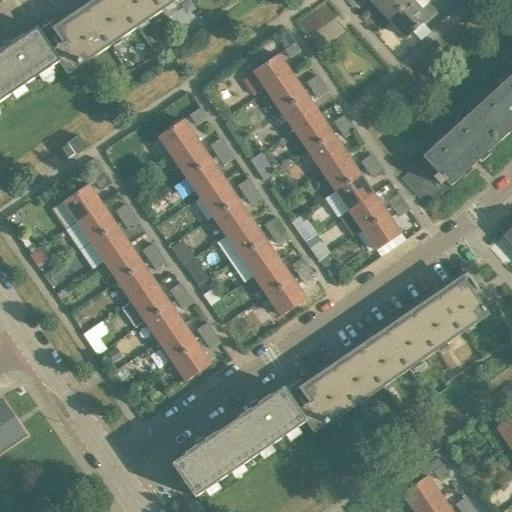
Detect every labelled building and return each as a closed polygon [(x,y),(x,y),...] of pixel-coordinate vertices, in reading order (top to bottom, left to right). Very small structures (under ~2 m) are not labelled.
[(56,35),(45,42),(58,61),(57,62),(66,75),(82,64),(82,65),(179,0),(103,0),(54,33),(56,35)] [(411,1),(410,0),(374,0),(372,2),(389,21),(411,1)] [(406,39),(428,19),(444,5),(440,0),(431,0),(420,10),(411,1),(389,21),(406,39)] [(453,0),(429,24),(434,30),(466,0),(453,0)] [(0,95),(2,99),(57,62),(58,61),(45,42),(37,30),(0,55),(0,95)] [(290,58),(299,52),(294,44),(285,51),(290,58)] [(267,93),(292,76),(278,55),(253,72),(267,93)] [(511,74),(471,112),(499,143),(511,130),(511,74)] [(305,95),(292,76),(267,93),(281,113),(305,95)] [(307,83),(312,91),(322,84),(316,77),(307,83)] [(327,92),(322,84),(312,91),(317,98),(327,92)] [(319,115),(305,95),(281,113),(294,132),(319,115)] [(196,126),(206,119),(199,110),(190,116),(196,126)] [(450,188),(499,143),(471,112),(422,157),(424,159),(402,180),(427,207),(449,187),(450,188)] [(333,135),(319,115),(294,132),(308,152),(333,135)] [(334,123),(339,130),(349,124),(344,116),(334,123)] [(172,158),(197,141),(183,120),(158,137),(172,158)] [(354,131),(349,124),(339,130),(344,138),(354,131)] [(346,155),(333,135),(308,152),(321,172),(346,155)] [(78,136),(59,149),(67,162),(87,149),(78,136)] [(211,147),(217,156),(227,150),(220,140),(211,147)] [(210,161),(197,141),(172,158),(186,178),(210,161)] [(233,159),(227,150),(217,156),(223,165),(233,159)] [(274,175),(261,154),(250,161),(264,182),(274,175)] [(360,175),(346,155),(321,172),(335,192),(360,175)] [(361,163),(366,170),(376,163),(371,156),(361,163)] [(224,180),(210,161),(186,178),(199,198),(224,180)] [(381,171),(376,163),(366,170),(371,178),(381,171)] [(101,191),(111,184),(104,175),(94,181),(101,191)] [(373,194),(360,175),(335,192),(348,211),(373,194)] [(238,200),(224,180),(199,198),(213,217),(238,200)] [(238,187),(244,196),(254,189),(248,180),(238,187)] [(77,223),(102,206),(88,185),(63,202),(77,223)] [(260,198),(254,189),(244,196),(250,205),(260,198)] [(387,214),(373,194),(348,211),(362,231),(387,214)] [(388,202),(393,210),(403,203),(398,195),(388,202)] [(251,220),(238,200),(213,217),(226,237),(251,220)] [(408,211),(403,203),(393,210),(399,217),(408,211)] [(115,212),(122,221),(131,215),(125,205),(115,212)] [(115,226),(102,206),(77,223),(90,243),(115,226)] [(401,235),(387,214),(362,231),(376,252),(401,235)] [(138,224),(131,215),(122,221),(128,230),(138,224)] [(265,240),(251,220),(226,237),(240,257),(265,240)] [(265,226),(271,235),(281,229),(275,220),(265,226)] [(129,245),(115,226),(90,243),(104,263),(129,245)] [(511,227),(503,235),(511,244),(511,227)] [(287,238),(281,229),(271,235),(277,245),(287,238)] [(278,260),(265,240),(240,257),(253,277),(278,260)] [(320,241),(309,248),(318,262),(329,255),(320,241)] [(142,265),(129,245),(104,263),(117,282),(142,265)] [(143,251),(149,261),(159,254),(152,245),(143,251)] [(46,259),(40,249),(30,256),(36,266),(46,259)] [(165,263),(159,254),(149,261),(155,270),(165,263)] [(292,266),(298,275),(308,268),(302,259),(292,266)] [(193,260),(183,268),(190,278),(201,271),(193,260)] [(292,280),(278,260),(253,277),(267,297),(292,280)] [(156,285),(142,265),(117,282),(131,302),(156,285)] [(314,278),(308,268),(298,275),(304,284),(314,278)] [(306,300),(292,280),(267,297),(281,317),(306,300)] [(353,408),(475,325),(489,316),(465,280),(301,392),(303,395),(300,396),(323,429),(353,408)] [(169,305),(156,285),(131,302),(145,322),(169,305)] [(170,291),(176,300),(186,294),(179,285),(170,291)] [(192,303),(186,294),(176,300),(182,309),(192,303)] [(183,325),(169,305),(145,322),(158,342),(183,325)] [(98,339),(109,332),(102,322),(91,329),(98,339)] [(197,331),(203,340),(213,333),(206,324),(197,331)] [(197,344),(183,325),(158,342),(172,361),(197,344)] [(219,342),(213,333),(203,340),(209,349),(219,342)] [(211,365),(197,344),(172,361),(186,382),(211,365)] [(116,348),(108,354),(113,363),(122,357),(116,348)] [(129,374),(124,367),(111,376),(116,383),(129,374)] [(313,435),(323,429),(300,396),(292,402),(283,390),(228,428),(249,459),(304,421),(313,435)] [(0,405),(0,455),(27,437),(1,399),(0,399),(3,404),(0,405)] [(511,449),(511,447),(511,417),(497,429),(511,449)] [(194,496),(249,459),(228,428),(173,465),(194,496)] [(438,480),(448,474),(443,466),(433,472),(438,480)] [(402,494),(414,511),(419,511),(441,497),(427,477),(402,494)] [(497,501),(490,492),(482,498),(488,506),(497,501)] [(450,511),(441,497),(419,511),(450,511)] [(455,505),(460,511),(461,511),(470,506),(465,498),(455,505)]
